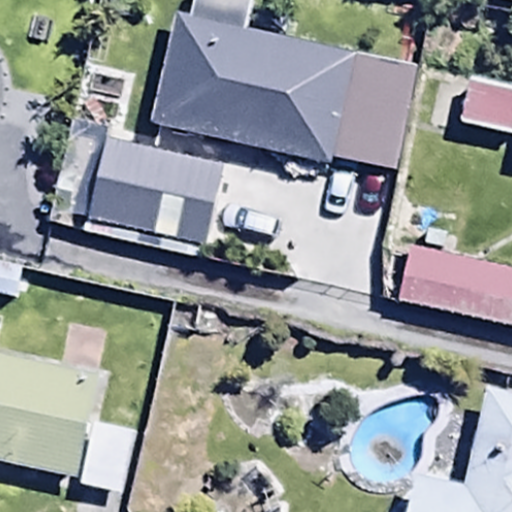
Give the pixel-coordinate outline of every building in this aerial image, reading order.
[(170,13),(144,120),(323,163),(334,115),(359,121),(366,90),(342,84),(349,56),(246,31),(253,0),(188,0),(185,16),(170,13)] [(511,131),(511,87),(466,78),(456,128),(511,139),(511,131)] [(220,165),(105,136),(80,234),(142,249),(146,232),(153,233),(148,252),(195,265),(220,165)] [(511,272),(405,247),(392,304),(511,332),(511,272)] [(0,465),(68,481),(100,339),(67,332),(59,365),(0,351),(0,465)] [(511,511),(511,391),(480,383),(458,481),(412,470),(403,511),(511,511)] [(134,433),(89,423),(74,487),(119,498),(134,433)]
